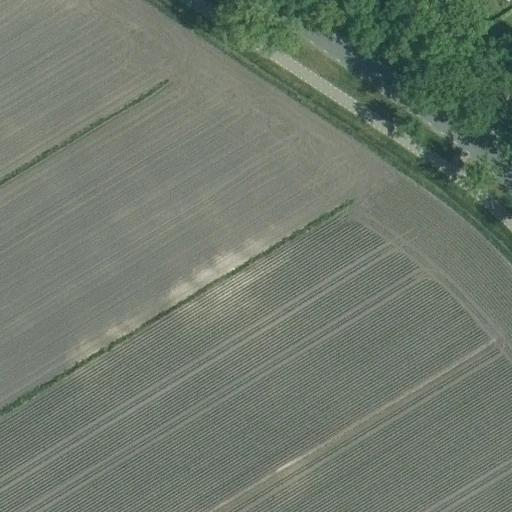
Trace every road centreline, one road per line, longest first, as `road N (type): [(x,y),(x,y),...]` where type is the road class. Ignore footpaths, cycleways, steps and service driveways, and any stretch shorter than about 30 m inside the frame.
road 1 (primary): [(473,142),(268,0)]
road 2 (residential): [(493,103),(425,0)]
